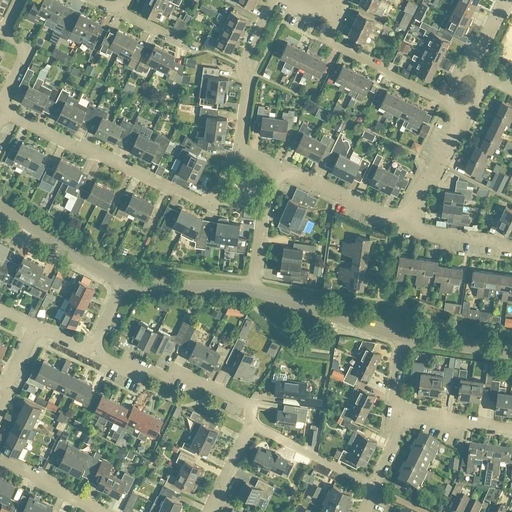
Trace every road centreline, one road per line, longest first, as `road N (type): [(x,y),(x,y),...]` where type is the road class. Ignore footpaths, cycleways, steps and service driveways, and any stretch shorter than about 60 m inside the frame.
road 1 (residential): [(1,110),(213,203),(236,152)]
road 2 (residential): [(250,425),(247,404),(179,370),(164,376),(89,353)]
road 3 (residential): [(236,152),(243,64),(273,0)]
road 4 (residential): [(401,337),(252,291)]
road 5 (residential): [(445,104),(333,45),(333,18)]
road 6 (residential): [(122,281),(0,207)]
road 7 (residential): [(373,486),(250,425)]
road 8 (residential): [(405,221),(279,172)]
road 9 (residential): [(252,291),(122,281)]
road 10 (residential): [(405,221),(468,115)]
road 11 (residential): [(252,291),(264,209),(279,172)]
